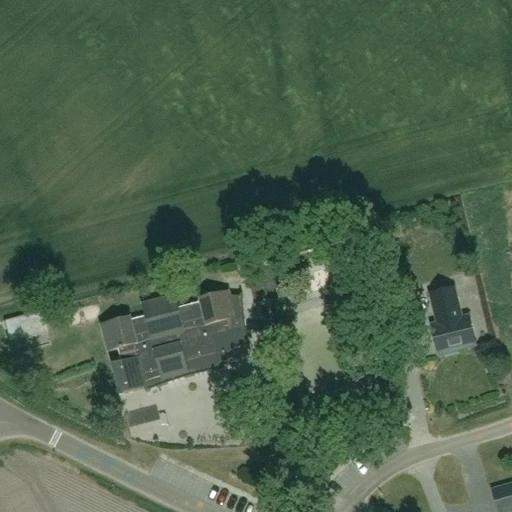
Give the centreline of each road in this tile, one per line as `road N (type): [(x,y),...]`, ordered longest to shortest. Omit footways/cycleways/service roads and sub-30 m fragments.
road 1 (tertiary): [(200,511),(10,420)]
road 2 (unclassified): [(346,511),(391,466),(511,426)]
